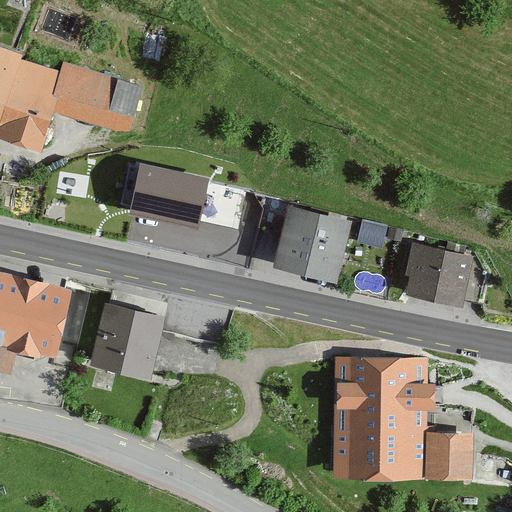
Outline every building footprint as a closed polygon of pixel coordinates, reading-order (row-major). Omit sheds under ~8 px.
[(0,135),(46,150),(58,111),(131,133),(144,90),(63,66),(62,68),(0,49),(0,135)] [(142,166),(132,212),(195,226),(205,180),(142,166)] [(274,267),(337,283),(353,224),(290,207),(274,267)] [(409,298),(463,308),(473,255),(413,243),(406,278),(413,279),(409,298)] [(70,287),(0,273),(0,366),(12,369),(17,345),(58,353),(70,287)] [(89,366),(152,379),(165,316),(103,303),(89,366)] [(330,476),(471,475),(471,434),(429,434),(429,362),(329,362),(330,476)]
